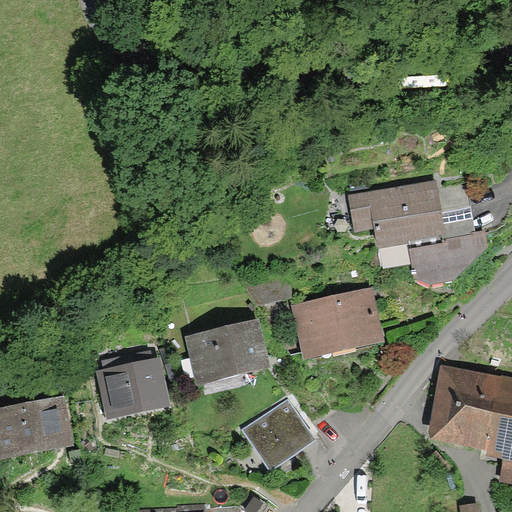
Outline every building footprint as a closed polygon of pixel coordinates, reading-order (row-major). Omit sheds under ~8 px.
[(436,225),(431,189),(350,201),(355,237),(436,225)] [(482,236),(413,251),(419,283),(454,277),(466,261),(485,252),(482,236)] [(250,305),(285,298),(281,277),(246,284),(250,305)] [(372,352),(362,298),(296,311),(306,365),(372,352)] [(263,382),(251,323),(182,336),(193,395),(263,382)] [(161,415),(152,370),(99,381),(108,426),(161,415)] [(511,388),(439,378),(430,440),(501,451),(496,479),(511,481),(511,388)] [(285,404),(239,433),(268,477),(313,448),(285,404)] [(0,449),(2,466),(61,457),(53,410),(0,417),(0,449)]
